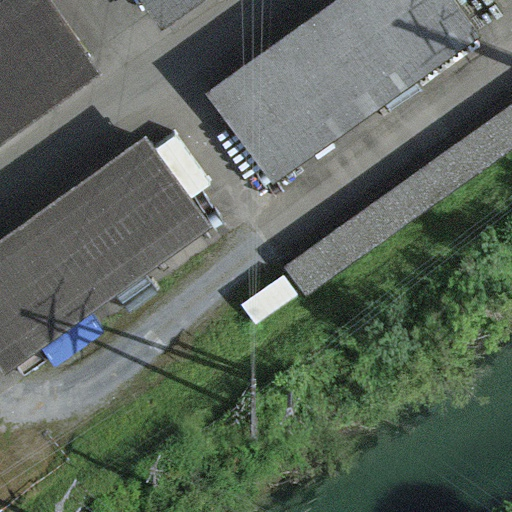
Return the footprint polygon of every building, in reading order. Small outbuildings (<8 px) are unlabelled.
[(0,0),(0,128),(95,65),(51,0),(0,0)] [(194,0),(143,0),(160,24),(194,0)] [(474,35),(449,0),(326,0),(203,87),(268,180),(474,35)] [(511,100),(290,262),(309,288),(457,180),(459,182),(511,143),(511,100)] [(203,220),(144,132),(0,228),(0,348),(3,354),(203,220)]
